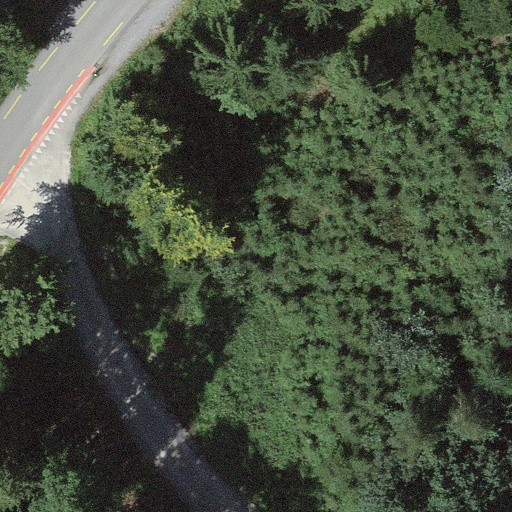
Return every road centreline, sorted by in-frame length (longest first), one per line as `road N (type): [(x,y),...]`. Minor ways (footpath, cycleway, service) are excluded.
road 1 (track): [(246,511),(192,478),(113,370),(34,193),(0,170)]
road 2 (unclassified): [(122,0),(58,72),(0,160)]
